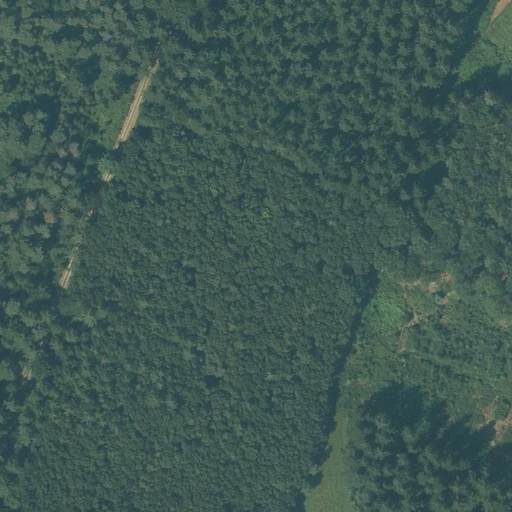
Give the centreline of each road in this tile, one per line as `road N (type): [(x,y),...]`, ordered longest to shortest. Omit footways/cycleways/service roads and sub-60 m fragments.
road 1 (track): [(0,443),(175,0)]
road 2 (track): [(0,18),(57,31),(88,23),(136,42),(160,39)]
